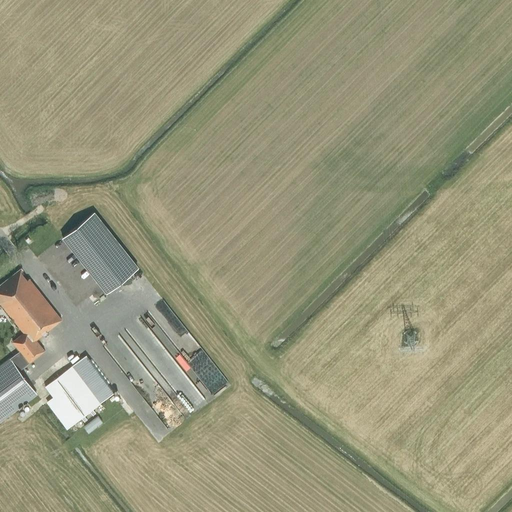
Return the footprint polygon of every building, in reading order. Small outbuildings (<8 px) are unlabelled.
[(94,212),(62,237),(106,292),(137,267),(94,212)] [(0,302),(24,333),(13,341),(19,350),(29,362),(44,350),(36,340),(62,320),(29,278),(27,280),(21,272),(23,270),(21,268),(0,284),(0,302)] [(179,363),(206,396),(229,378),(203,347),(193,355),(187,348),(183,352),(147,308),(119,331),(150,370),(159,363),(161,365),(166,362),(172,369),(179,363)] [(0,420),(37,393),(19,370),(29,362),(19,350),(10,357),(0,363),(0,420)] [(45,386),(53,397),(46,402),(67,429),(100,404),(72,366),(45,386)]
